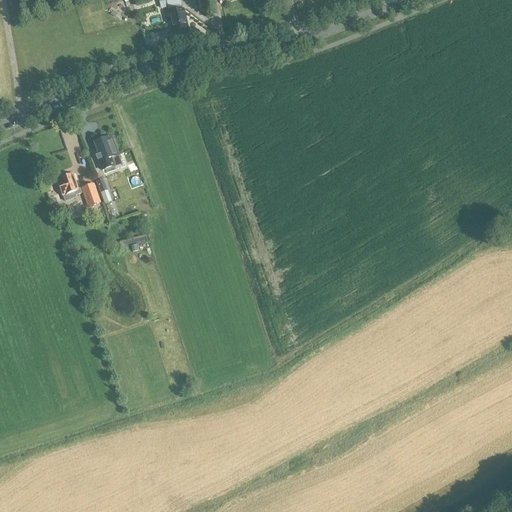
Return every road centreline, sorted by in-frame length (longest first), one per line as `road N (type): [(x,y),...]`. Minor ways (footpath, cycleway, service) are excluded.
road 1 (secondary): [(0,130),(132,77),(227,58)]
road 2 (secondary): [(227,58),(322,34),(407,0)]
